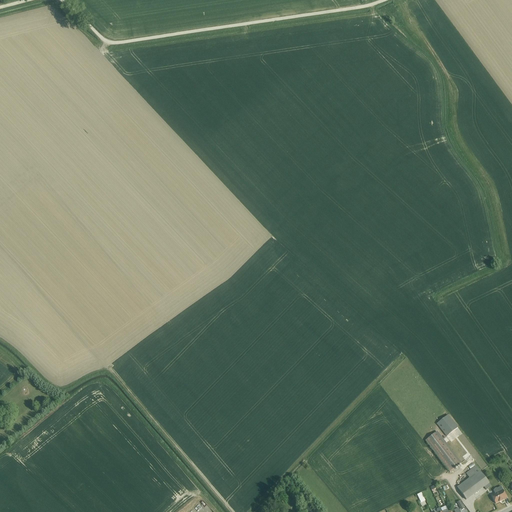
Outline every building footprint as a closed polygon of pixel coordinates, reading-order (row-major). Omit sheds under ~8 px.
[(466,459),(475,452),(459,431),(450,439),(466,459)] [(450,470),(459,463),(437,437),(429,444),(450,470)] [(440,476),(444,473),(438,465),(434,468),(440,476)] [(467,499),(487,484),(475,467),(467,473),(471,478),(458,488),(467,499)] [(495,476),(490,479),(496,489),(501,486),(495,476)] [(492,496),(496,505),(508,500),(503,491),(492,496)] [(417,495),(423,507),(427,504),(422,493),(417,495)]
